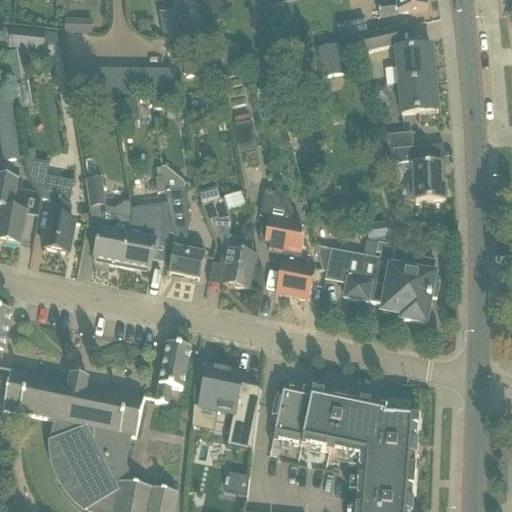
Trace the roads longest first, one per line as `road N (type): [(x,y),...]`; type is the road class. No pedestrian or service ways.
road 1 (residential): [(476,381),(0,282)]
road 2 (unclassified): [(476,381),(474,142),(459,0)]
road 3 (residential): [(471,511),(476,381)]
